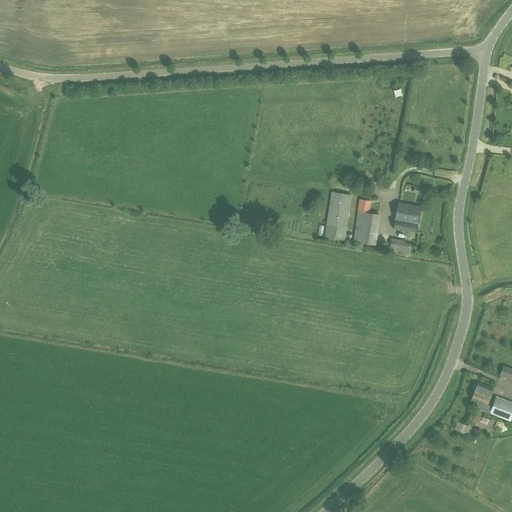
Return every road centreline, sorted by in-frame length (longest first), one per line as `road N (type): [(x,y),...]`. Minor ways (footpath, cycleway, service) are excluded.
road 1 (unclassified): [(324,511),(424,413),(457,344),(466,307),(458,210),(488,50)]
road 2 (unclassified): [(0,66),(54,78),(488,50)]
